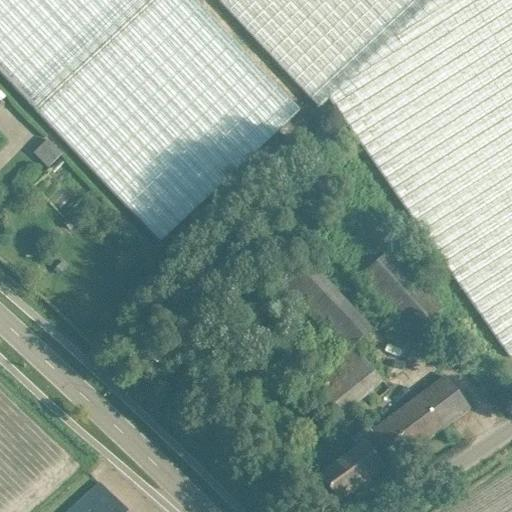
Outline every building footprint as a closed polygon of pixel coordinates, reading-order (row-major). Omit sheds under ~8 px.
[(0,0),(0,74),(160,244),(300,112),(193,0),(0,0)] [(499,342),(510,359),(511,357),(511,0),(217,0),(314,103),(318,99),(323,105),(328,100),(499,342)] [(41,159),(55,173),(69,159),(55,145),(41,159)] [(442,310),(390,251),(362,276),(414,335),(442,310)] [(382,382),(353,347),(307,385),(336,420),(382,382)] [(333,466),(318,477),(337,503),(352,492),(392,462),(395,466),(470,410),(445,376),(417,397),(371,432),(368,428),(351,440),(357,448),(333,466)] [(124,511),(99,484),(67,511),(124,511)]
